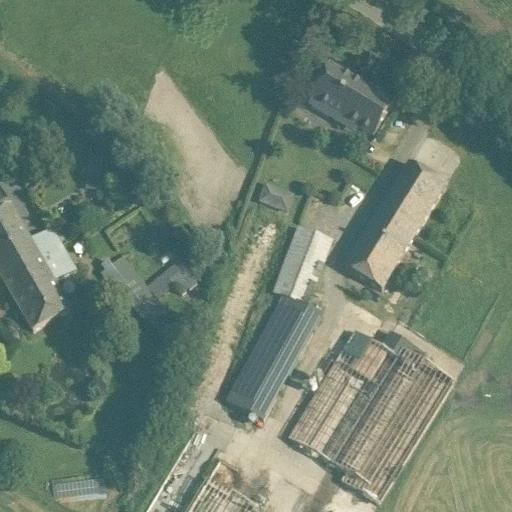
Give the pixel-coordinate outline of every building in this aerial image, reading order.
[(365,85),(364,87),(330,66),(310,101),(312,102),(309,108),(342,128),(346,123),(375,140),(397,104),(365,85)] [(94,159),(86,189),(100,192),(108,163),(94,159)] [(383,293),(436,206),(447,189),(410,166),(346,270),(383,293)] [(260,204),(287,213),(294,195),(267,185),(260,204)] [(41,238),(31,243),(11,208),(0,214),(0,276),(3,282),(61,248),(52,231),(41,238)] [(264,426),(323,318),(308,310),(333,243),(298,231),(273,295),(282,299),(225,405),(264,426)] [(75,273),(62,249),(61,248),(3,282),(33,333),(72,311),(56,283),(75,273)] [(165,314),(124,260),(113,268),(109,271),(104,275),(114,288),(118,285),(142,317),(147,313),(154,323),(165,314)] [(198,282),(202,279),(199,274),(194,268),(187,273),(183,268),(168,279),(177,291),(184,300),(201,287),(198,282)] [(509,356),(478,337),(451,382),(460,387),(455,395),(477,409),(509,356)] [(509,447),(511,442),(511,396),(488,435),(509,447)] [(418,477),(409,472),(391,504),(404,511),(432,511),(437,503),(411,488),(418,477)] [(262,511),(263,511),(206,480),(188,511),(262,511)]
